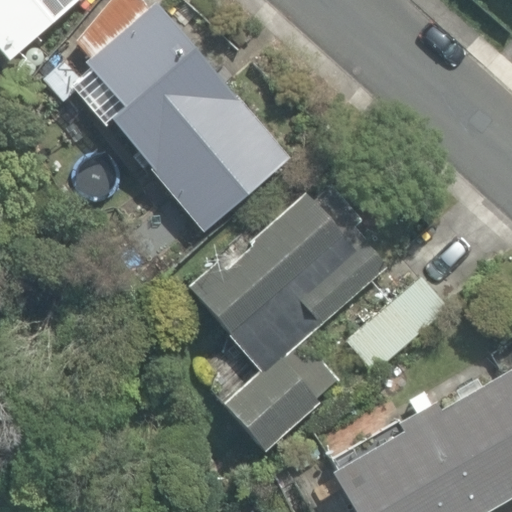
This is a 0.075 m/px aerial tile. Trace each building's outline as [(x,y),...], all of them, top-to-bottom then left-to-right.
[(0,0),(0,55),(3,59),(71,0),(0,0)] [(107,115),(196,236),(291,166),(168,0),(158,0),(145,10),(138,0),(103,0),(71,39),(84,57),(92,68),(71,83),(99,120),(107,115)] [(220,401),(261,449),(317,401),(313,397),(335,379),(299,338),(382,266),(360,240),(369,233),(327,184),(310,199),(303,191),(243,242),(246,246),(222,267),(216,261),(185,288),(256,370),(220,401)] [(342,340),(370,373),(446,310),(418,277),(342,340)] [(327,470),(351,511),(479,511),(511,494),(511,380),(505,369),(434,409),(430,401),(393,421),(398,430),(327,470)]
